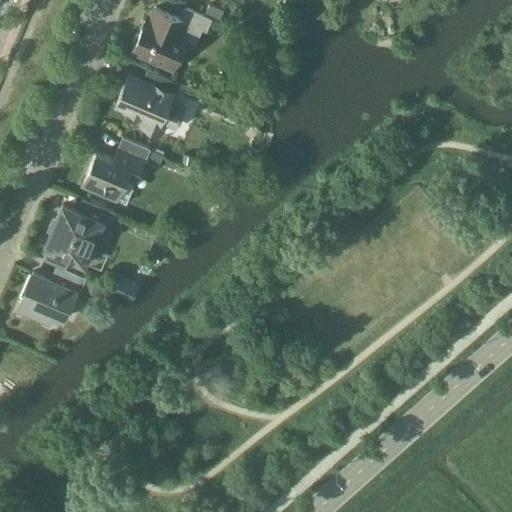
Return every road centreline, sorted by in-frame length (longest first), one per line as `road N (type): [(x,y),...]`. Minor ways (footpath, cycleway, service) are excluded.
road 1 (residential): [(0,259),(112,0)]
road 2 (secondary): [(315,511),(511,336)]
